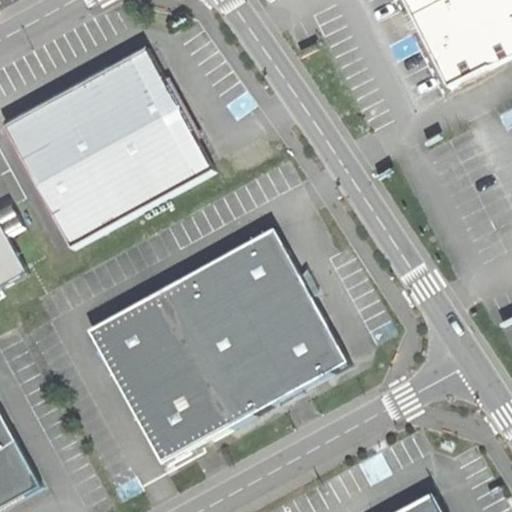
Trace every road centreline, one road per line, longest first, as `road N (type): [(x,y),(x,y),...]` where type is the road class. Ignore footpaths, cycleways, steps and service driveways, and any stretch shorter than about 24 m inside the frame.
road 1 (unclassified): [(472,371),(220,0)]
road 2 (unclassified): [(472,371),(206,511)]
